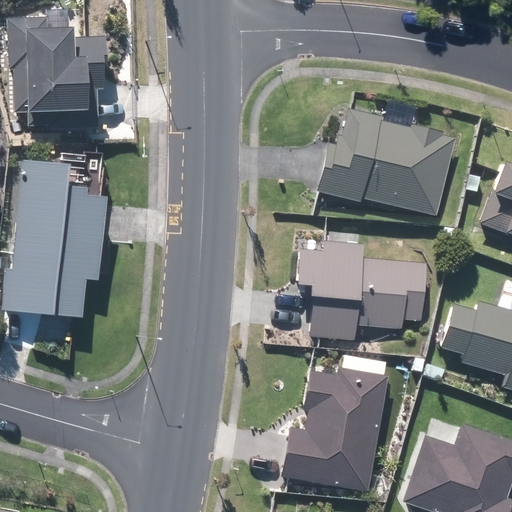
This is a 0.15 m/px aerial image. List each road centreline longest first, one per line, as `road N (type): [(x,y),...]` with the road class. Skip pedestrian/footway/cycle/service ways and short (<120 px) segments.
road 1 (secondary): [(205,31),(206,235),(180,451)]
road 2 (unclassified): [(511,69),(430,43),(317,30),(205,31)]
road 3 (residential): [(0,401),(180,451)]
